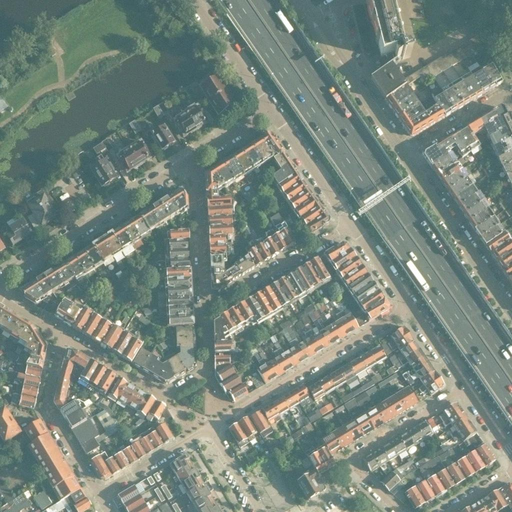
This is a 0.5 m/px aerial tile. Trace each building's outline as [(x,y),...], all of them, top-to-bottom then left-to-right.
[(366,0),(366,1),(367,2),(367,3),(381,59),(383,58),(383,60),(378,61),(380,68),(385,67),(385,68),(385,69),(370,80),(385,101),(385,100),(406,87),(402,81),(393,67),(397,64),(396,62),(401,58),(402,60),(410,58),(410,56),(406,51),(402,52),(401,47),(399,41),(398,34),(396,27),(394,22),(392,15),(391,8),(389,2),(388,0),(366,0)] [(476,37),(471,40),(478,52),(481,50),(481,45),(476,37)] [(471,40),(465,43),(473,55),(478,52),(471,40)] [(465,43),(460,46),(467,58),(473,55),(465,43)] [(460,46),(455,50),(462,61),(467,58),(460,46)] [(455,50),(450,53),(456,64),(462,61),(455,50)] [(450,53),(444,56),(451,68),(456,64),(450,53)] [(444,56),(439,59),(446,70),(451,68),(444,56)] [(439,59),(434,62),(441,74),(446,70),(439,59)] [(434,62),(429,65),(435,77),(441,74),(434,62)] [(502,84),(489,62),(479,68),(492,90),(502,84)] [(429,65),(424,68),(430,80),(435,77),(429,65)] [(418,72),(421,77),(424,83),(430,80),(424,68),(418,72)] [(492,90),(479,68),(469,74),(483,95),(492,90)] [(418,72),(402,81),(406,87),(421,77),(418,72)] [(210,103),(225,93),(213,73),(197,83),(210,103)] [(483,95),(469,74),(460,79),(473,101),(483,95)] [(473,101),(460,79),(450,85),(463,107),(473,101)] [(463,107),(450,85),(441,91),(454,112),(463,107)] [(190,87),(185,90),(191,99),(196,96),(190,87)] [(406,87),(385,100),(388,104),(388,106),(390,109),(392,109),(392,110),(412,96),(406,87)] [(454,112),(441,91),(431,97),(434,102),(436,106),(444,119),(454,112)] [(236,107),(226,92),(225,93),(210,103),(208,103),(218,118),(218,117),(235,106),(235,107),(236,107)] [(412,96),(392,110),(394,114),(394,115),(396,118),(398,119),(418,106),(412,96)] [(163,105),(154,110),(159,119),(168,113),(163,105)] [(194,106),(185,112),(196,130),(197,130),(201,128),(201,127),(205,124),(202,120),(205,118),(197,107),(195,108),(194,106)] [(418,106),(398,119),(401,123),(401,125),(404,130),(424,114),(418,106)] [(444,119),(436,106),(432,109),(424,114),(432,126),(444,119)] [(484,130),(507,117),(503,110),(499,108),(479,121),(484,130)] [(196,130),(185,112),(175,118),(176,120),(173,121),(181,133),(183,132),(186,136),(190,134),(191,134),(195,132),(195,131),(196,130)] [(432,126),(424,114),(404,130),(409,137),(410,138),(412,138),(432,126)] [(507,117),(484,130),(488,140),(511,127),(508,123),(509,122),(507,117)] [(484,130),(479,121),(467,128),(473,137),(484,130)] [(134,123),(130,125),(135,134),(140,131),(134,123)] [(157,144),(162,151),(163,151),(164,151),(167,149),(168,147),(171,145),(169,141),(171,139),(164,127),(161,129),(160,127),(150,133),(152,135),(151,135),(152,137),(151,138),(156,145),(157,144)] [(511,127),(488,140),(493,150),(511,139),(511,128),(511,127)] [(467,128),(457,134),(471,153),(480,148),(473,137),(467,128)] [(471,153),(457,134),(449,139),(457,151),(463,158),(471,153)] [(284,154),(271,135),(261,141),(260,142),(272,159),(273,161),(284,154)] [(451,155),(448,151),(450,149),(452,154),(457,151),(449,139),(424,154),(422,155),(431,168),(451,155)] [(511,139),(493,150),(497,160),(511,152),(511,139)] [(106,141),(93,149),(97,155),(100,152),(102,155),(107,152),(112,149),(106,141)] [(251,148),(262,165),(272,159),(260,142),(259,141),(256,143),(256,145),(251,148)] [(137,142),(128,147),(140,166),(141,166),(144,164),(144,162),(148,160),(145,156),(148,154),(140,142),(138,144),(137,142)] [(140,166),(128,147),(118,154),(119,156),(117,157),(124,169),(127,167),(129,172),(133,169),(134,170),(138,168),(138,166),(139,165),(140,166)] [(241,154),(252,171),(262,165),(251,148),(249,147),(246,149),(246,151),(241,154)] [(511,152),(497,160),(502,170),(511,164),(511,152)] [(232,160),(243,177),(252,171),(241,154),(240,153),(237,155),(237,157),(232,160)] [(291,165),(284,154),(273,161),(279,170),(280,173),(291,165)] [(451,155),(431,168),(436,176),(456,163),(451,155)] [(94,161),(96,163),(98,166),(91,170),(102,187),(103,187),(105,188),(109,186),(109,183),(115,179),(110,171),(113,170),(109,164),(107,166),(101,156),(94,161)] [(222,166),(233,183),(243,177),(232,160),(230,159),(227,161),(227,163),(222,166)] [(486,159),(478,164),(481,169),(482,168),(489,164),(486,159)] [(456,163),(436,176),(442,184),(462,171),(456,163)] [(495,174),(489,164),(482,168),(484,172),(488,178),(491,176),(495,174)] [(511,164),(502,170),(507,180),(511,177),(511,164)] [(218,169),(213,171),(224,188),(225,189),(233,183),(222,166),(221,165),(218,167),(218,169)] [(277,187),(297,173),(291,165),(280,173),(279,170),(269,175),(272,179),(277,187)] [(205,176),(206,199),(218,198),(218,192),(224,188),(213,171),(205,176)] [(462,171),(442,184),(447,192),(467,179),(462,171)] [(297,173),(277,187),(283,195),(303,182),(297,173)] [(496,184),(491,176),(488,178),(493,186),(496,184)] [(467,179),(447,192),(452,200),(472,186),(467,179)] [(494,189),(488,179),(483,182),(487,188),(486,188),(488,193),(494,189)] [(303,182),(283,195),(289,203),(308,190),(303,182)] [(472,186),(452,200),(458,208),(478,194),(472,186)] [(308,190),(289,203),(295,212),(314,198),(308,190)] [(28,207),(41,227),(42,226),(44,226),(47,224),(48,222),(56,218),(43,198),(45,196),(42,191),(33,197),(36,202),(28,207)] [(174,196),(170,198),(180,214),(183,212),(184,213),(187,212),(186,199),(181,191),(179,193),(177,193),(175,194),(174,196)] [(254,194),(245,199),(249,206),(258,200),(254,194)] [(478,194),(458,208),(463,215),(483,202),(478,194)] [(160,204),(170,220),(180,214),(170,198),(165,201),(163,201),(161,203),(160,204)] [(218,198),(206,199),(207,209),(231,207),(230,198),(218,198)] [(314,198),(295,212),(300,220),(320,206),(314,198)] [(507,209),(502,201),(498,204),(503,211),(507,209)] [(483,202),(463,215),(469,223),(488,210),(483,202)] [(154,209),(150,211),(160,226),(170,220),(160,204),(158,206),(157,205),(154,207),(154,209)] [(320,206),(300,220),(306,228),(325,214),(320,206)] [(7,237),(13,246),(29,236),(24,227),(30,223),(20,207),(15,211),(18,216),(6,224),(13,234),(7,237)] [(231,207),(207,209),(207,219),(232,217),(231,207)] [(488,210),(469,223),(474,231),(494,218),(488,210)] [(140,217),(139,218),(149,233),(160,226),(150,211),(145,214),(143,214),(141,216),(140,217)] [(297,238),(293,231),(287,222),(282,213),(278,216),(278,215),(269,220),(275,229),(287,249),(295,245),(293,241),(297,238)] [(325,214),(306,228),(311,235),(329,225),(330,221),(325,214)] [(232,217),(207,219),(208,228),(233,227),(232,217)] [(491,320),(455,266),(422,219),(421,217),(387,240),(418,285),(424,293),(429,301),(432,305),(437,312),(440,317),(444,324),(447,328),(452,335),(455,339),(457,343),(491,320)] [(134,221),(130,224),(140,240),(149,234),(149,233),(139,218),(138,218),(137,218),(134,220),(134,221)] [(494,218),(474,231),(479,239),(499,225),(494,218)] [(130,224),(121,229),(131,245),(140,240),(130,224)] [(499,225),(479,239),(485,247),(504,233),(499,225)] [(189,241),(188,232),(188,231),(176,232),(173,227),(168,230),(169,232),(169,233),(167,233),(167,242),(189,241)] [(233,227),(208,228),(208,238),(230,236),(233,236),(233,227)] [(115,233),(111,235),(121,251),(131,245),(121,229),(119,230),(118,230),(116,232),(115,233)] [(287,249),(275,229),(268,233),(280,254),(287,249)] [(280,254),(268,233),(264,235),(265,238),(261,240),(272,258),(280,254)] [(490,255),(510,242),(504,233),(485,247),(490,255)] [(111,235),(102,241),(112,257),(121,251),(111,235)] [(230,236),(208,238),(209,247),(233,245),(233,242),(230,242),(230,236)] [(272,258),(261,240),(256,243),(255,241),(252,243),(264,263),(272,258)] [(102,241),(93,247),(103,263),(112,257),(102,241)] [(189,241),(167,242),(164,242),(164,246),(166,246),(167,252),(189,250),(189,241)] [(511,244),(510,242),(490,255),(496,263),(511,252),(511,244)] [(264,263),(252,243),(248,245),(250,247),(245,250),(256,268),(264,263)] [(343,244),(325,255),(331,263),(350,250),(346,245),(343,244)] [(231,255),(231,249),(234,249),(233,245),(209,247),(209,256),(228,255),(229,255),(231,255)] [(84,253),(83,253),(93,269),(103,263),(93,247),(88,250),(87,250),(84,251),(84,253)] [(189,250),(167,252),(167,258),(164,258),(165,261),(190,260),(189,250)] [(256,268),(245,250),(237,255),(240,259),(241,261),(235,265),(236,267),(242,277),(256,268)] [(350,250),(331,263),(336,272),(356,258),(350,250)] [(511,252),(496,263),(502,272),(511,264),(511,252)] [(83,253),(74,259),(84,275),(93,269),(83,253)] [(223,264),(226,263),(226,256),(228,256),(228,255),(209,256),(210,272),(224,271),(223,264)] [(356,258),(336,272),(342,280),(362,267),(356,258)] [(65,264),(65,265),(74,280),(75,281),(84,275),(74,259),(69,262),(68,261),(66,263),(65,264)] [(317,259),(309,265),(321,285),(330,280),(325,272),(323,269),(321,265),(317,259)] [(190,260),(165,261),(165,265),(167,265),(168,271),(190,269),(190,260)] [(511,264),(502,272),(508,280),(511,277),(511,264)] [(59,268),(54,271),(64,286),(74,280),(65,265),(63,266),(62,265),(59,267),(59,268)] [(137,267),(133,270),(138,278),(140,272),(144,266),(142,265),(140,269),(137,267)] [(309,265),(300,269),(313,290),(321,285),(309,265)] [(224,287),(242,277),(236,267),(225,273),(224,271),(224,287)] [(362,267),(342,280),(348,288),(367,275),(362,267)] [(190,269),(168,271),(165,271),(166,277),(164,277),(164,280),(191,279),(190,269)] [(300,269),(293,274),(305,295),(313,290),(300,269)] [(44,277),(44,278),(53,293),(64,286),(54,271),(49,274),(47,274),(45,276),(44,277)] [(224,287),(224,271),(210,272),(211,286),(212,286),(213,290),(219,290),(224,287)] [(145,272),(140,272),(138,278),(136,282),(143,281),(146,281),(145,272)] [(293,274),(285,279),(297,299),(305,295),(293,274)] [(367,275),(348,288),(354,296),(373,283),(367,275)] [(37,282),(33,284),(43,299),(53,293),(44,278),(42,279),(40,279),(38,280),(37,282)] [(191,279),(164,280),(164,284),(166,284),(167,289),(191,288),(191,279)] [(285,279),(277,284),(289,304),(297,299),(285,279)] [(144,292),(143,281),(136,282),(133,291),(144,292)] [(373,283),(354,296),(359,305),(379,292),(373,283)] [(25,300),(36,306),(40,304),(39,302),(43,299),(33,284),(28,288),(26,288),(24,289),(23,291),(20,292),(25,300)] [(277,284),(268,289),(281,309),(289,304),(277,284)] [(109,291),(111,292),(117,295),(118,294),(122,294),(117,286),(109,291)] [(191,288),(167,289),(167,295),(165,295),(165,299),(192,297),(191,288)] [(268,289),(261,293),(273,314),(281,309),(268,289)] [(379,292),(359,305),(365,313),(384,300),(379,292)] [(261,293),(252,298),(265,319),(273,314),(261,293)] [(128,294),(122,294),(118,294),(117,295),(116,298),(124,303),(129,296),(128,294)] [(192,297),(165,299),(165,303),(167,303),(168,308),(192,306),(192,297)] [(244,303),(256,323),(257,324),(265,319),(252,298),(244,303)] [(65,300),(60,307),(54,317),(62,322),(73,305),(65,300)] [(388,311),(389,307),(384,300),(365,313),(358,317),(355,320),(360,328),(388,311)] [(50,301),(43,311),(49,314),(55,304),(50,301)] [(73,305),(62,322),(71,328),(83,307),(75,302),(73,305)] [(244,303),(235,308),(246,326),(251,323),(253,325),(256,323),(244,303)] [(55,304),(49,314),(54,317),(60,307),(55,304)] [(192,306),(168,308),(168,313),(166,314),(166,317),(193,316),(192,306)] [(311,306),(304,310),(307,316),(315,312),(311,306)] [(83,307),(71,328),(81,333),(93,313),(83,307)] [(235,308),(228,313),(240,333),(244,331),(242,328),(246,326),(235,308)] [(142,312),(146,318),(147,319),(152,319),(152,309),(142,310),(142,312)] [(12,315),(4,310),(0,317),(0,328),(3,331),(12,315)] [(343,338),(335,323),(330,326),(320,310),(317,311),(321,318),(321,319),(335,343),(343,338)] [(353,310),(350,312),(355,320),(358,317),(353,310)] [(321,318),(317,311),(311,315),(315,321),(321,318)] [(343,311),(339,313),(351,333),(358,329),(350,314),(346,317),(343,311)] [(304,312),(297,317),(300,321),(301,321),(306,318),(307,317),(304,312)] [(93,313),(81,333),(90,339),(103,319),(93,313)] [(228,313),(218,319),(229,336),(234,333),(236,335),(240,333),(228,313)] [(351,333),(339,313),(335,315),(339,321),(335,323),(343,338),(351,333)] [(21,320),(12,315),(3,331),(12,336),(21,320)] [(193,316),(166,317),(166,321),(168,321),(169,328),(193,326),(193,316)] [(149,324),(147,319),(146,318),(144,319),(141,323),(147,327),(149,324)] [(306,318),(301,321),(304,326),(309,322),(306,318)] [(103,319),(90,339),(100,345),(113,325),(103,319)] [(213,324),(214,344),(225,343),(225,339),(229,336),(218,319),(215,321),(216,322),(213,324)] [(335,343),(321,319),(318,321),(320,324),(323,330),(319,332),(328,347),(335,343)] [(28,325),(21,320),(12,336),(19,340),(28,325)] [(28,325),(19,340),(18,341),(20,342),(17,346),(24,350),(26,346),(35,332),(32,327),(28,325)] [(113,325),(100,345),(111,352),(124,332),(113,325)] [(176,329),(177,339),(194,338),(194,328),(176,329)] [(384,352),(409,335),(403,328),(390,337),(393,341),(388,345),(387,343),(381,347),(384,352)] [(312,329),(308,332),(320,352),(328,347),(319,332),(315,335),(312,329)] [(304,361),(287,333),(285,330),(277,334),(280,338),(283,336),(291,349),(288,351),(297,366),(304,361)] [(511,348),(499,330),(464,353),(470,361),(469,362),(511,422),(511,348)] [(312,357),(303,342),(299,344),(296,339),(292,331),(287,333),(304,361),(312,357)] [(35,332),(26,346),(24,350),(32,356),(41,341),(35,332)] [(124,332),(111,352),(121,358),(133,337),(124,332)] [(320,352),(308,332),(304,334),(308,339),(303,342),(312,357),(320,352)] [(409,335),(384,352),(386,356),(397,348),(400,352),(414,343),(409,335)] [(133,337),(121,358),(130,364),(143,343),(133,337)] [(194,338),(177,339),(177,348),(180,348),(195,347),(194,338)] [(41,341),(32,356),(26,366),(27,366),(42,370),(46,350),(41,341)] [(225,343),(214,344),(214,354),(238,353),(238,349),(235,349),(234,342),(225,343)] [(394,367),(418,350),(414,343),(400,352),(403,356),(398,360),(395,355),(388,360),(394,367)] [(142,349),(132,365),(141,370),(156,346),(153,344),(150,348),(150,349),(148,352),(142,349)] [(297,366),(288,351),(284,353),(283,354),(277,344),(274,346),(277,350),(289,370),(297,366)] [(163,365),(157,361),(159,359),(161,354),(156,346),(141,370),(149,375),(165,385),(168,385),(176,380),(176,379),(175,379),(166,363),(163,365)] [(195,347),(180,348),(180,354),(176,357),(185,373),(186,373),(186,374),(194,369),(196,366),(195,347)] [(379,347),(369,353),(376,365),(386,359),(379,347)] [(90,362),(70,350),(69,349),(66,350),(66,352),(64,362),(73,364),(79,368),(85,372),(90,362)] [(265,385),(274,380),(259,355),(257,353),(255,349),(254,349),(245,354),(248,360),(254,356),(261,368),(256,371),(265,385)] [(289,370),(277,350),(273,352),(277,358),(273,360),(281,375),(289,370)] [(411,367),(424,358),(418,350),(394,367),(392,368),(395,373),(399,371),(398,369),(408,363),(410,367),(411,367)] [(281,375),(273,360),(269,363),(263,353),(259,355),(274,380),(281,375)] [(369,353),(359,359),(366,371),(376,365),(369,353)] [(15,364),(19,358),(12,354),(7,363),(15,364)] [(230,355),(214,356),(215,378),(219,376),(217,373),(230,365),(230,355)] [(185,373),(176,357),(166,363),(175,379),(176,379),(180,376),(182,376),(184,375),(185,373)] [(407,380),(429,365),(424,358),(411,367),(410,367),(413,371),(408,375),(407,374),(403,377),(405,381),(406,381),(407,380)] [(359,359),(348,365),(356,377),(366,371),(359,359)] [(71,376),(73,364),(64,362),(61,374),(71,376)] [(87,386),(99,367),(90,362),(85,372),(80,380),(78,383),(82,385),(83,384),(87,386)] [(9,369),(8,373),(16,375),(39,380),(42,370),(25,366),(17,365),(16,370),(9,369)] [(219,376),(215,378),(220,386),(235,376),(238,374),(233,367),(232,368),(230,365),(217,373),(219,376)] [(348,365),(338,371),(346,383),(356,377),(348,365)] [(420,381),(434,372),(429,365),(407,380),(406,381),(410,386),(414,383),(413,382),(418,378),(420,381)] [(96,392),(107,373),(99,367),(87,386),(86,388),(90,390),(91,388),(96,392)] [(346,383),(338,371),(328,377),(336,390),(346,383)] [(434,372),(420,381),(424,386),(414,393),(416,396),(419,393),(420,394),(421,394),(440,381),(434,372)] [(116,378),(107,373),(96,392),(95,393),(98,395),(99,394),(105,397),(116,378)] [(69,382),(71,376),(61,374),(58,387),(68,389),(68,386),(72,387),(73,382),(69,382)] [(16,375),(13,384),(17,385),(37,390),(39,380),(16,375)] [(371,379),(372,381),(374,385),(382,381),(378,375),(371,379)] [(379,388),(398,377),(396,375),(378,386),(379,388)] [(235,376),(220,386),(226,396),(241,386),(235,376)] [(250,381),(257,390),(264,386),(257,377),(250,381)] [(328,377),(318,383),(326,396),(336,390),(328,377)] [(127,385),(117,379),(108,394),(118,400),(127,385)] [(364,392),(374,385),(372,381),(361,388),(364,392)] [(430,396),(443,389),(445,388),(440,381),(421,394),(420,394),(416,396),(419,400),(423,398),(423,397),(428,393),(430,396)] [(318,383),(307,389),(315,402),(326,396),(318,383)] [(17,385),(14,395),(35,400),(37,390),(17,385)] [(136,390),(127,385),(118,400),(127,406),(136,390)] [(310,398),(305,391),(302,385),(293,391),(300,404),(302,408),(307,405),(305,401),(310,398)] [(241,386),(226,396),(229,402),(232,400),(234,404),(248,395),(241,386)] [(68,389),(58,387),(55,399),(65,402),(68,389)] [(367,396),(376,390),(375,388),(365,393),(367,396)] [(146,396),(136,390),(127,406),(137,411),(146,396)] [(417,404),(408,390),(399,395),(397,391),(396,392),(398,396),(406,411),(417,404)] [(300,404),(293,391),(283,397),(290,410),(300,404)] [(344,404),(354,397),(353,395),(352,393),(341,400),(344,404)] [(370,402),(367,396),(365,393),(355,399),(360,407),(370,402)] [(13,395),(10,405),(33,410),(35,400),(14,395),(13,395)] [(155,402),(146,396),(137,411),(146,417),(155,402)] [(406,411),(398,396),(386,403),(395,417),(406,411)] [(290,410),(283,397),(272,404),(279,417),(290,410)] [(65,402),(55,399),(54,404),(59,412),(68,407),(65,402)] [(64,421),(82,409),(85,408),(82,404),(80,406),(77,401),(68,407),(59,412),(64,421)] [(351,402),(344,406),(348,413),(355,409),(351,402)] [(117,423),(114,416),(113,414),(111,412),(110,411),(109,409),(107,408),(106,407),(104,405),(102,404),(100,403),(98,407),(104,411),(109,418),(111,419),(114,426),(113,426),(112,424),(105,428),(107,432),(99,437),(94,440),(97,444),(119,430),(118,429),(121,427),(117,423)] [(157,421),(166,408),(158,403),(147,420),(151,423),(153,419),(157,421)] [(395,417),(386,403),(376,409),(385,424),(395,417)] [(279,417),(272,404),(261,411),(261,412),(269,423),(274,420),(275,423),(281,420),(279,417)] [(456,404),(442,412),(445,417),(440,420),(443,424),(461,412),(457,406),(456,404)] [(322,417),(334,410),(330,405),(319,411),(322,417)] [(20,434),(4,409),(0,411),(0,437),(4,444),(20,434)] [(71,431),(88,420),(82,409),(64,421),(71,431)] [(385,424),(376,409),(365,415),(374,430),(385,424)] [(104,411),(96,416),(100,423),(109,418),(104,411)] [(270,429),(260,412),(256,415),(254,414),(251,417),(251,418),(250,419),(259,435),(266,431),(268,435),(272,433),(270,429)] [(461,412),(443,424),(445,427),(450,424),(453,428),(466,419),(461,412)] [(311,423),(321,417),(319,413),(308,419),(311,423)] [(333,416),(331,413),(313,424),(315,427),(333,416)] [(365,415),(354,422),(363,437),(374,430),(365,415)] [(433,418),(428,421),(432,427),(437,424),(433,418)] [(248,419),(238,424),(249,443),(255,439),(253,436),(257,434),(248,419)] [(466,419),(453,428),(456,432),(451,435),(453,439),(472,427),(466,419)] [(76,439),(93,428),(88,420),(71,431),(76,439)] [(81,490),(48,435),(45,430),(44,430),(39,422),(23,431),(30,442),(31,441),(33,444),(28,447),(61,501),(64,499),(81,490)] [(363,437),(354,422),(343,428),(352,444),(363,437)] [(433,435),(425,422),(416,428),(424,440),(430,436),(433,435)] [(165,424),(154,431),(163,446),(174,440),(165,424)] [(249,443),(238,424),(228,430),(238,445),(241,444),(242,447),(249,443)] [(476,434),(472,427),(453,439),(455,442),(461,439),(463,443),(467,440),(472,437),(476,434)] [(94,440),(99,437),(93,428),(76,439),(81,448),(94,440)] [(352,444),(343,428),(332,435),(341,450),(352,444)] [(416,428),(408,433),(415,445),(424,440),(416,428)] [(163,446),(154,431),(152,429),(145,434),(155,451),(163,446)] [(300,431),(291,436),(294,441),(296,440),(298,439),(303,436),(300,431)] [(408,433),(399,438),(406,451),(415,445),(408,433)] [(155,451),(145,434),(140,436),(136,438),(147,456),(155,451)] [(341,450),(332,435),(321,442),(322,442),(330,457),(341,450)] [(147,456),(136,438),(136,439),(135,437),(127,442),(130,448),(138,461),(147,456)] [(472,437),(467,440),(470,445),(474,452),(475,452),(476,452),(479,450),(477,447),(478,447),(472,437)] [(330,457),(322,442),(321,443),(318,438),(315,440),(317,445),(318,445),(320,448),(315,451),(327,471),(335,466),(330,457)] [(399,438),(390,444),(398,456),(406,451),(399,438)] [(100,456),(96,450),(99,448),(97,444),(94,440),(81,448),(90,462),(100,456)] [(390,444),(381,449),(389,462),(398,456),(390,444)] [(495,461),(483,444),(478,447),(477,447),(479,450),(476,452),(485,467),(495,461)] [(123,447),(119,449),(129,466),(138,461),(130,448),(125,451),(123,447)] [(129,466),(119,449),(115,451),(110,454),(113,458),(121,471),(129,466)] [(381,449),(372,455),(380,467),(389,462),(381,449)] [(438,457),(446,452),(443,449),(433,455),(435,459),(438,457)] [(452,449),(448,451),(453,459),(457,456),(452,449)] [(327,471),(315,451),(310,454),(308,451),(304,453),(307,459),(312,467),(318,476),(327,471)] [(485,467),(476,452),(475,452),(474,452),(466,458),(475,473),(485,467)] [(121,471),(113,458),(108,461),(104,454),(100,456),(112,477),(121,471)] [(435,459),(433,455),(432,454),(423,460),(426,464),(428,463),(435,459)] [(372,455),(365,459),(363,460),(364,463),(370,473),(380,467),(372,455)] [(112,477),(100,456),(90,462),(100,480),(104,481),(112,477)] [(186,456),(169,466),(175,475),(192,465),(186,456)] [(251,468),(261,462),(258,457),(248,463),(251,468)] [(438,457),(435,459),(428,463),(431,468),(441,462),(438,457)] [(475,473),(466,458),(456,464),(465,479),(475,473)] [(311,467),(307,459),(299,463),(304,471),(311,467)] [(426,464),(423,460),(423,459),(414,465),(417,469),(418,469),(426,464)] [(412,461),(409,462),(403,466),(396,470),(399,474),(414,464),(412,461)] [(421,474),(431,468),(428,463),(426,464),(418,469),(421,474)] [(465,479),(456,464),(446,470),(455,485),(465,479)] [(192,465),(175,475),(181,485),(197,475),(192,465)] [(297,482),(308,501),(323,492),(324,492),(325,491),(325,490),(325,489),(325,488),(325,487),(324,487),(324,486),(318,476),(312,467),(308,469),(311,474),(297,482)] [(402,486),(407,482),(404,478),(403,478),(399,474),(396,470),(392,474),(391,473),(381,484),(389,492),(393,496),(403,488),(401,486),(402,486)] [(455,485),(446,470),(436,476),(445,491),(455,485)] [(197,475),(181,485),(186,494),(203,484),(197,475)] [(15,501),(0,476),(0,501),(4,499),(9,505),(15,501)] [(445,491),(436,476),(426,482),(435,497),(445,491)] [(435,497),(426,482),(420,486),(418,483),(414,485),(416,488),(425,503),(429,501),(431,501),(434,500),(434,498),(435,497)] [(139,484),(117,497),(123,506),(139,496),(145,493),(139,484)] [(203,484),(186,494),(192,503),(208,493),(203,484)] [(509,484),(498,491),(508,507),(511,504),(511,485),(509,484)] [(425,503),(416,488),(405,495),(414,510),(425,503)] [(84,511),(92,508),(81,490),(64,499),(71,511),(84,511)] [(498,491),(489,496),(498,511),(499,511),(508,507),(498,491)] [(43,493),(34,499),(42,511),(51,505),(43,493)] [(208,493),(192,503),(197,511),(214,502),(208,493)] [(21,506),(27,502),(23,496),(15,501),(9,505),(0,510),(0,511),(6,511),(18,505),(20,504),(21,506)] [(139,496),(123,506),(126,511),(132,511),(145,505),(139,496)] [(498,511),(489,496),(479,502),(485,511),(498,511)] [(66,511),(71,511),(64,499),(61,501),(46,511),(59,511),(65,509),(66,511)] [(214,502),(197,511),(218,511),(219,511),(214,502)] [(485,511),(479,502),(470,507),(473,511),(485,511)]
